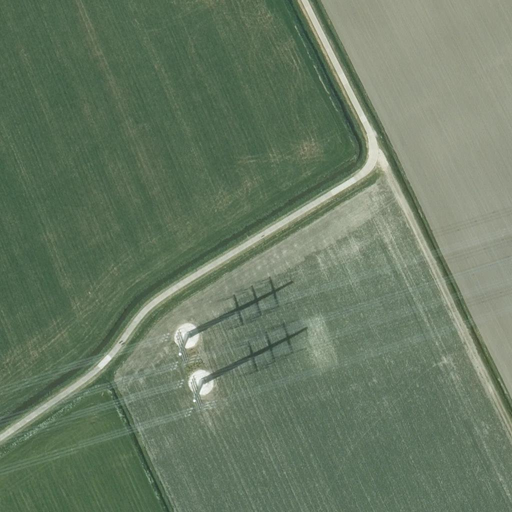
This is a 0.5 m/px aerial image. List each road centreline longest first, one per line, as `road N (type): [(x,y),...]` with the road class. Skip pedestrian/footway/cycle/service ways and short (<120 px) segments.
road 1 (track): [(372,156),(346,184),(162,295),(86,378),(0,437)]
road 2 (track): [(372,156),(391,175),(511,429)]
road 3 (track): [(372,156),(369,132),(303,0)]
